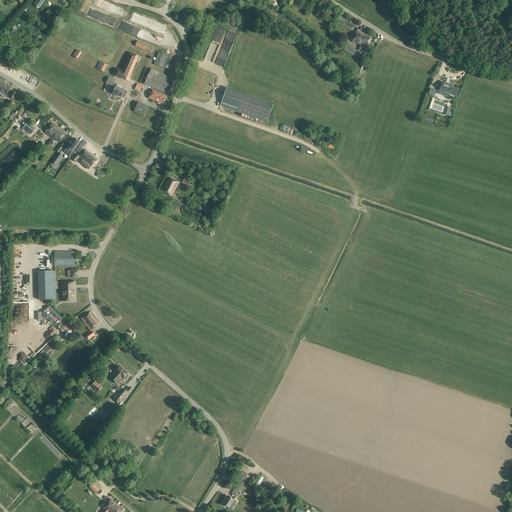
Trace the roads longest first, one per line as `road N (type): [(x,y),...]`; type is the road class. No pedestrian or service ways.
road 1 (tertiary): [(198,511),(221,474),(226,444),(211,420),(100,319),(90,291),(96,260),(144,170)]
road 2 (residential): [(511,79),(402,43),(330,0)]
road 3 (unclassified): [(144,170),(0,75)]
road 4 (tertiary): [(144,170),(184,73),(181,31)]
